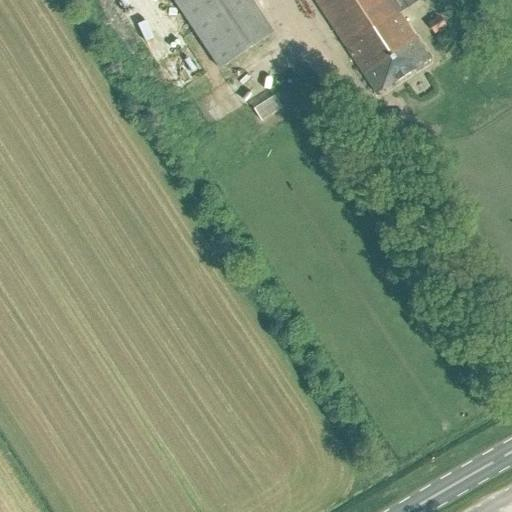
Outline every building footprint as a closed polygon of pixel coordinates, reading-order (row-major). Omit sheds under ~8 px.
[(244,0),(171,0),(219,69),(269,35),(244,0)] [(313,0),(375,94),(428,59),(398,12),(416,0),(313,0)] [(438,19),(428,26),(434,36),(444,29),(438,19)] [(511,68),(511,36),(508,31),(494,39),(511,68)] [(178,97),(197,85),(188,71),(169,83),(178,97)]
